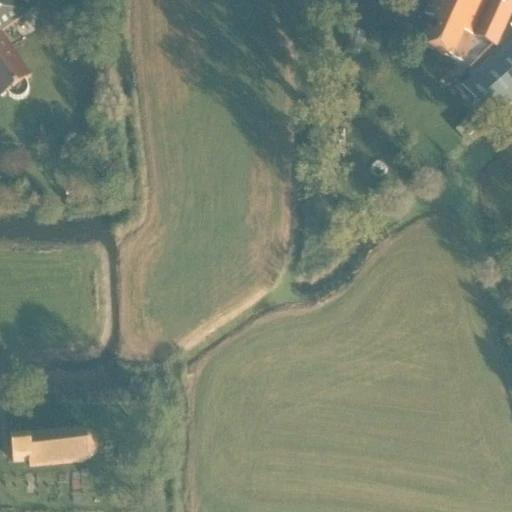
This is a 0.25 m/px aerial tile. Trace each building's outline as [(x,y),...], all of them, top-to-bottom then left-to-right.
[(14,102),(17,102),(19,102),(21,102),(23,100),(25,99),(27,97),(28,95),(29,93),(29,91),(29,88),(29,86),(28,84),(26,82),(24,80),(22,79),(27,75),(0,34),(0,33),(35,11),(27,0),(0,0),(0,97),(6,94),(8,98),(10,100),(12,101),(14,102)] [(452,62),(462,67),(493,0),(432,0),(424,17),(433,22),(429,30),(421,48),(452,62)] [(415,26),(423,9),(409,2),(401,20),(415,26)] [(500,36),(508,40),(511,31),(511,13),(510,13),(500,36)] [(511,45),(462,89),(491,123),(511,104),(511,45)] [(455,133),(464,142),(485,124),(477,114),(455,133)] [(346,157),(345,145),(334,145),(335,158),(346,157)] [(87,434),(82,434),(81,432),(27,437),(28,442),(11,444),(13,464),(29,463),(30,468),(84,463),(84,461),(89,460),(94,457),(96,452),(97,446),(96,441),(92,436),(87,434)]
